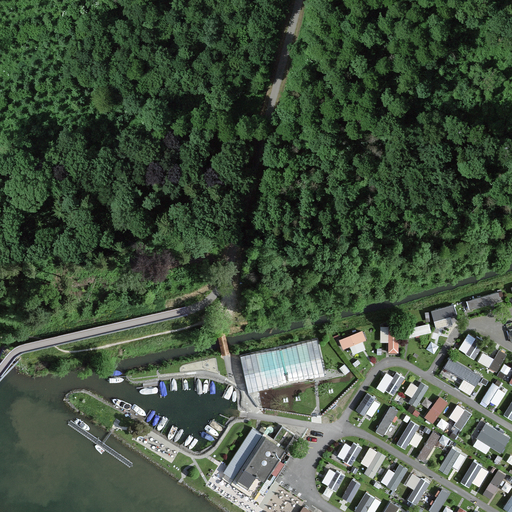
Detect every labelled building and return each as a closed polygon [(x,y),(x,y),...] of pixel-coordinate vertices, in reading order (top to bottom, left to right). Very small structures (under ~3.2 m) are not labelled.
[(499,288),(467,297),(470,307),(502,298),(499,288)] [(450,312),(458,310),(455,300),(431,306),(436,325),(452,321),(450,312)] [(408,334),(432,329),(430,320),(406,325),(408,334)] [(400,351),(400,324),(381,323),(381,340),(388,340),(388,351),(400,351)] [(343,346),(351,343),(354,351),(366,346),(363,337),(367,335),(363,326),(339,335),(343,346)] [(475,356),(486,339),(469,329),(459,346),(475,356)] [(217,334),(222,356),(229,354),(224,333),(217,334)] [(499,346),(491,367),(498,370),(506,349),(499,346)] [(484,348),(478,359),(488,365),(494,354),(484,348)] [(444,363),(478,379),(482,370),(449,354),(444,363)] [(441,370),(460,380),(464,374),(445,363),(441,370)] [(404,376),(388,366),(377,383),(394,394),(404,376)] [(473,389),(475,378),(462,375),(460,387),(473,389)] [(411,378),(406,390),(413,393),(418,382),(411,378)] [(419,404),(429,382),(421,378),(410,400),(419,404)] [(483,394),(497,404),(508,389),(494,379),(483,394)] [(371,414),(382,400),(368,389),(357,404),(371,414)] [(433,420),(449,399),(440,392),(424,413),(433,420)] [(456,401),(450,414),(457,417),(454,422),(463,426),(472,408),(456,401)] [(392,402),(375,425),(382,431),(399,407),(392,402)] [(397,438),(405,444),(420,421),(412,416),(397,438)] [(490,443),(502,449),(511,433),(486,419),(473,441),(487,449),(490,443)] [(272,441),(252,428),(220,478),(253,499),(294,435),(281,427),(272,441)] [(432,427),(418,454),(426,458),(439,431),(432,427)] [(417,442),(422,432),(416,428),(410,438),(417,442)] [(337,453),(353,462),(362,444),(346,436),(337,453)] [(361,458),(369,463),(365,470),(374,475),(387,452),(370,443),(361,458)] [(439,466),(447,471),(453,462),(458,465),(467,453),(453,444),(439,466)] [(473,456),(462,476),(479,485),(489,465),(473,456)] [(399,460),(388,485),(397,488),(408,464),(399,460)] [(337,487),(346,471),(330,463),(322,478),(337,487)] [(381,478),(387,482),(395,468),(389,465),(381,478)] [(498,466),(483,489),(491,494),(506,471),(498,466)] [(414,485),(409,496),(418,501),(430,478),(412,469),(406,481),(414,485)] [(353,475),(342,492),(351,498),(362,481),(353,475)] [(430,506),(438,510),(450,488),(442,484),(430,506)] [(363,511),(367,511),(380,496),(368,487),(354,505),(363,511)] [(381,511),(392,511),(399,502),(390,497),(381,511)] [(322,511),(304,500),(296,511),(322,511)] [(464,511),(467,506),(459,503),(454,511),(464,511)]
